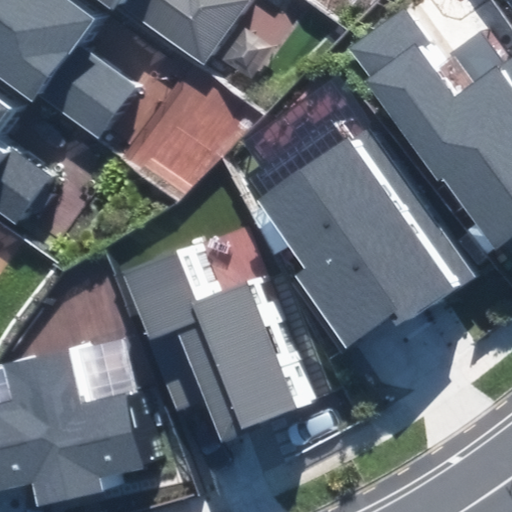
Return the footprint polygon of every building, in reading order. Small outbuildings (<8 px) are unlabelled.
[(92,19),(64,0),(0,0),(0,75),(94,141),(134,85),(75,44),(92,19)] [(105,0),(113,5),(115,3),(204,65),(248,3),(244,0),(105,0)] [(394,17),(349,51),(371,80),(367,82),(442,182),(446,179),(497,247),(511,236),(511,60),(489,30),(455,55),(479,87),(458,102),(394,17)] [(0,119),(9,107),(0,100),(0,225),(10,232),(49,177),(0,142),(0,119)] [(453,291),(344,136),(259,195),(310,268),(298,276),(346,345),(390,314),(400,328),(453,291)] [(199,242),(143,264),(172,335),(173,335),(199,400),(225,390),(243,435),(320,404),(271,282),(223,301),(199,242)] [(0,407),(0,489),(35,481),(40,505),(115,486),(111,471),(144,463),(128,396),(80,407),(67,354),(9,369),(17,403),(0,407)]
